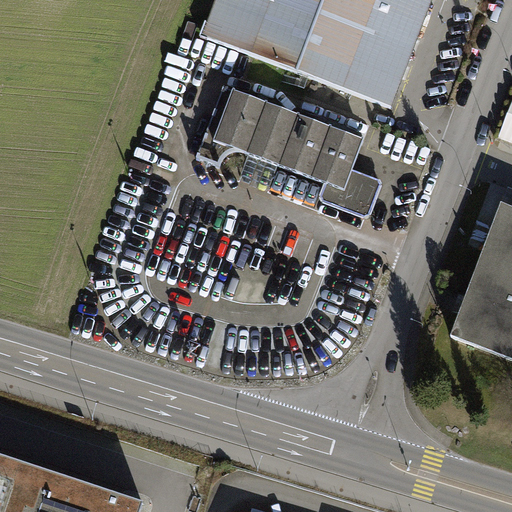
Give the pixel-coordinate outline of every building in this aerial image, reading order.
[(216,0),(200,43),(388,113),(430,0),(216,0)] [(364,225),(372,220),(382,194),(380,187),(352,177),(363,147),(224,95),(196,166),(218,174),(222,165),(232,159),(244,161),(325,191),(321,201),(324,210),(364,225)] [(511,145),(511,116),(502,141),(511,145)] [(450,343),(511,367),(511,195),(508,194),(503,207),(492,202),(484,223),(495,227),(450,343)] [(0,511),(142,511),(146,503),(0,452),(0,511)]
